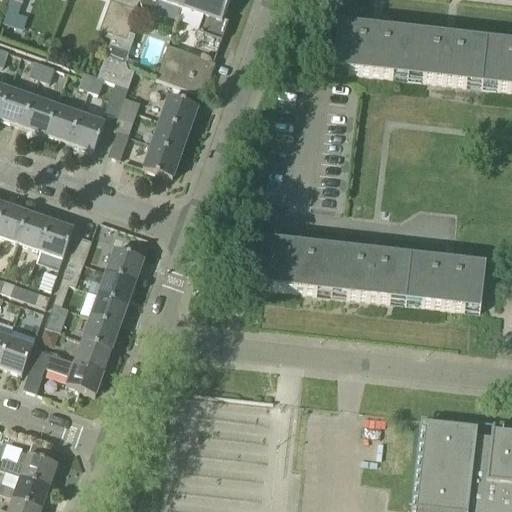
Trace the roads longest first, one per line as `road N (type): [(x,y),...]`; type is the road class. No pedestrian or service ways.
road 1 (residential): [(511,385),(154,345)]
road 2 (residential): [(196,227),(276,0)]
road 3 (residential): [(196,227),(0,167)]
road 4 (residential): [(154,345),(196,227)]
road 5 (residential): [(105,459),(154,345)]
